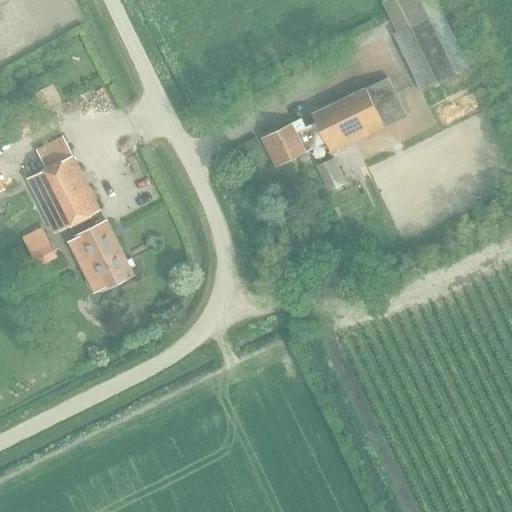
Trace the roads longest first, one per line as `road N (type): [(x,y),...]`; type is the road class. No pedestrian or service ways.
road 1 (unclassified): [(0,440),(171,357),(209,318),(218,293),(220,239),(208,206),(108,0)]
road 2 (track): [(511,235),(413,288),(346,300),(214,303)]
